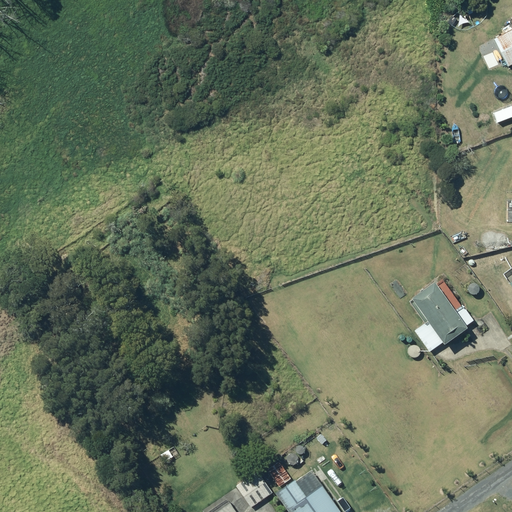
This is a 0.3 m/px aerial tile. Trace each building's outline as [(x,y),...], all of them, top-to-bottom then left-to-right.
[(511,31),(496,40),(509,66),(511,63),(511,31)] [(429,319),(415,329),(430,352),(445,342),(446,344),(472,327),(441,282),(416,299),(429,319)] [(281,460),(267,468),(279,487),(292,479),(281,460)] [(345,511),(313,466),(276,493),(288,511),(345,511)] [(257,472),(237,484),(251,507),(271,494),(257,472)] [(204,511),(235,511),(224,495),(202,509),(204,511)]
